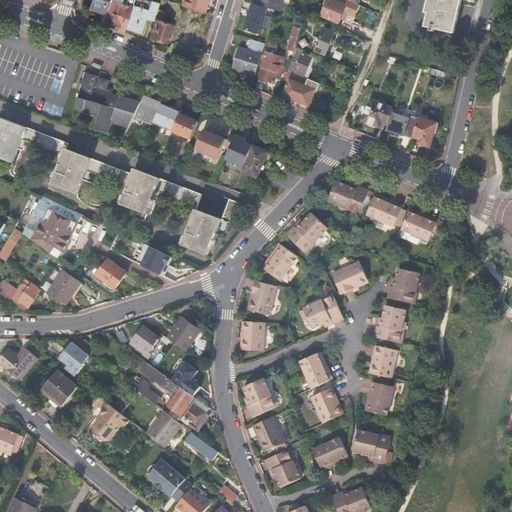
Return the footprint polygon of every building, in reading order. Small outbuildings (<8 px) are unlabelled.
[(106,12),(111,0),(93,0),(91,8),(106,12)] [(127,28),(133,8),(123,3),(124,0),(118,0),(118,1),(114,0),(111,0),(106,12),(104,18),(127,28)] [(184,0),(183,4),(205,11),(208,0),(184,0)] [(260,0),(259,5),(276,10),(280,12),(283,0),(260,0)] [(346,0),(329,0),(323,17),(339,24),(349,1),(346,0)] [(424,0),(419,25),(426,27),(429,14),(426,13),(429,0),(424,0)] [(429,14),(426,27),(432,28),(432,31),(435,32),(435,29),(455,34),(463,0),(429,0),(426,13),(429,14)] [(155,20),(160,4),(151,1),(148,11),(133,6),(133,8),(127,28),(135,30),(135,29),(143,32),(147,18),(155,20)] [(254,40),(256,41),(265,14),(252,10),(244,37),(254,40)] [(157,19),(151,35),(168,41),(173,24),(157,19)] [(292,49),(295,50),(296,48),(299,39),(301,31),(302,29),(294,26),(291,36),(292,37),(288,50),(291,51),(292,49)] [(321,39),(318,38),(317,38),(314,43),(318,45),(316,51),(326,56),(336,33),(326,28),(324,32),(321,39)] [(256,41),(254,40),(250,51),(241,48),(234,69),(256,75),(266,43),(256,41)] [(260,78),(267,80),(275,83),(277,77),(281,79),(286,67),(285,67),(287,58),(268,52),(260,78)] [(292,61),(289,70),(305,77),(313,58),(304,54),(300,65),(292,61)] [(122,125),(129,127),(134,117),(135,115),(141,103),(121,97),(95,89),(99,76),(87,73),(76,110),(100,117),(97,130),(109,134),(113,122),(122,125)] [(321,84),(310,79),(307,86),(291,80),(285,96),(310,106),(317,90),(318,91),(321,84)] [(150,98),(145,96),(141,103),(135,115),(144,119),(155,124),(164,104),(150,98)] [(389,124),(393,114),(394,109),(372,100),(363,121),(381,128),(383,122),(389,124)] [(168,129),(174,132),(174,131),(181,115),(183,112),(175,108),(164,104),(155,124),(168,129)] [(414,138),(419,122),(393,114),(389,124),(387,131),(413,140),(414,138)] [(174,131),(192,140),(200,123),(181,115),(174,131)] [(0,157),(15,163),(24,140),(65,156),(54,184),(79,194),(88,171),(129,187),(122,205),(148,215),(157,191),(198,208),(204,195),(136,169),(134,175),(97,160),(68,149),(70,144),(3,118),(0,124),(0,157)] [(438,124),(420,119),(419,122),(414,138),(421,140),(420,145),(430,148),(435,134),(436,134),(439,126),(437,126),(438,124)] [(206,130),(197,150),(219,159),(228,139),(206,130)] [(125,135),(119,146),(125,149),(130,137),(125,135)] [(236,138),(227,159),(246,167),(255,146),(236,138)] [(246,167),(244,171),(259,177),(270,153),(255,146),(246,167)] [(328,202),(340,207),(348,210),(347,213),(358,217),(370,192),(358,187),(356,192),(349,189),(349,187),(337,182),(328,202)] [(393,202),(377,195),(375,198),(391,205),(393,202)] [(44,196),(36,212),(76,233),(81,224),(80,224),(85,215),(44,196)] [(375,198),(367,216),(395,228),(404,207),(393,202),(391,205),(375,198)] [(231,199),(224,217),(238,222),(244,204),(231,199)] [(197,210),(183,245),(209,255),(223,220),(197,210)] [(428,217),(412,210),(410,213),(427,221),(428,217)] [(36,234),(32,240),(52,255),(56,248),(67,255),(72,245),(71,244),(72,241),(76,233),(36,212),(27,228),(35,232),(35,233),(36,234)] [(327,228),(311,213),(302,223),(303,223),(297,229),(294,226),(285,235),(302,251),(311,243),(312,245),(327,228)] [(420,239),(430,243),(434,233),(435,231),(442,234),(446,225),(439,222),(428,217),(427,221),(410,213),(403,231),(404,232),(420,239)] [(0,238),(8,221),(0,216),(0,238)] [(16,229),(11,238),(17,243),(24,234),(16,229)] [(417,245),(420,239),(404,232),(401,239),(417,245)] [(81,235),(76,233),(72,241),(74,242),(77,243),(81,235)] [(147,242),(137,261),(165,275),(175,256),(147,242)] [(279,281),(298,257),(282,245),(272,260),(269,258),(262,268),(279,281)] [(109,260),(97,276),(116,289),(127,273),(109,260)] [(340,295),(352,290),(350,287),(367,280),(359,262),(332,274),(340,295)] [(391,288),(388,300),(412,305),(414,294),(416,294),(421,275),(399,269),(397,281),(398,281),(396,289),(391,288)] [(55,282),(48,292),(66,304),(73,294),(71,293),(73,290),(75,292),(81,283),(63,270),(58,277),(55,282)] [(350,287),(352,290),(368,283),(367,280),(350,287)] [(276,287),(255,281),(252,293),(255,294),(250,311),(269,316),(276,287)] [(4,283),(0,288),(0,290),(20,304),(21,302),(30,308),(42,291),(33,284),(30,287),(29,287),(28,288),(23,285),(16,295),(11,292),(13,290),(4,283)] [(322,300),(332,296),(331,292),(320,297),(321,298),(322,300)] [(331,325),(343,320),(337,307),(332,296),(322,300),(321,298),(301,307),(311,329),(323,324),(322,323),(329,320),(331,325)] [(378,327),(375,339),(402,346),(405,334),(403,333),(405,324),(408,313),(387,308),(384,320),(385,321),(383,328),(378,327)] [(183,318),(169,338),(187,351),(201,331),(183,318)] [(261,352),(264,323),(245,321),(244,338),(240,338),(239,350),(261,352)] [(160,338),(144,327),(134,342),(142,347),(140,350),(145,354),(144,355),(149,359),(152,354),(150,353),(160,339),(160,338)] [(76,345),(73,343),(60,360),(76,372),(82,363),(85,365),(91,356),(76,345)] [(374,376),(392,380),(399,352),(377,347),(374,359),(378,360),(374,376)] [(38,359),(25,348),(20,354),(17,352),(16,351),(14,353),(9,348),(0,358),(0,364),(21,381),(38,359)] [(322,355),(318,356),(326,372),(329,370),(322,355)] [(313,391),(334,382),(329,370),(326,372),(318,356),(301,364),(313,391)] [(59,371),(43,389),(64,406),(79,388),(59,371)] [(196,398),(169,379),(163,387),(177,396),(169,407),(175,411),(173,413),(180,419),(180,420),(189,427),(190,426),(195,429),(207,414),(192,403),(196,398)] [(144,380),(138,388),(156,402),(163,393),(144,380)] [(244,390),(248,400),(250,399),(253,407),(248,409),(253,420),(275,410),(270,399),(272,399),(264,381),(244,390)] [(370,414),(388,418),(395,389),(374,384),(370,396),(374,397),(370,414)] [(313,399),(324,426),(341,418),(335,403),(338,401),(334,391),(313,399)] [(97,408),(102,408),(102,415),(97,421),(93,427),(94,433),(104,441),(110,440),(121,427),(126,426),(130,420),(122,414),(119,411),(107,402),(99,395),(92,404),(97,408)] [(122,414),(130,404),(128,402),(127,404),(126,403),(119,411),(122,414)] [(183,425),(166,411),(148,434),(152,437),(165,448),(183,425)] [(286,445),(274,419),(257,427),(262,438),(259,440),(266,455),(286,445)] [(2,424),(0,422),(0,449),(13,455),(18,442),(21,444),(24,437),(20,436),(21,435),(8,430),(8,431),(1,428),(2,424)] [(220,453),(193,432),(187,440),(214,461),(220,453)] [(380,438),(359,433),(354,455),(367,458),(367,456),(374,458),(373,463),(386,466),(391,443),(380,440),(380,438)] [(314,453),(323,473),(334,468),(333,465),(349,458),(348,456),(341,440),(314,453)] [(288,453),(266,463),(271,475),(276,473),(279,481),(278,481),(282,491),(302,482),(294,464),(292,464),(288,453)] [(334,468),(350,461),(349,458),(333,465),(334,468)] [(157,484),(164,490),(172,497),(187,480),(163,460),(158,466),(153,466),(150,470),(150,475),(149,477),(157,484)] [(235,501),(240,494),(226,484),(221,491),(235,501)] [(206,511),(215,501),(196,485),(177,507),(183,511),(206,511)] [(372,509),(373,508),(365,490),(354,494),(354,495),(353,496),(372,509)] [(345,494),(333,499),(338,511),(347,511),(342,508),(350,497),(347,498),(345,494)] [(19,496),(18,499),(38,509),(39,505),(19,496)] [(342,508),(347,511),(368,511),(374,510),(373,508),(372,509),(353,496),(350,497),(342,508)] [(35,511),(38,509),(18,499),(11,511),(35,511)] [(284,508),(285,511),(286,511),(303,505),(301,501),(284,508)]
